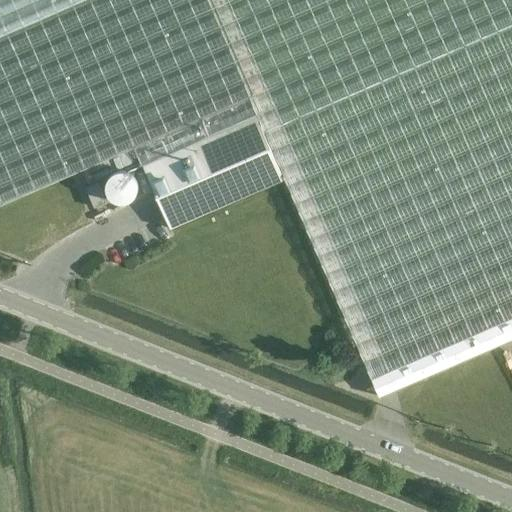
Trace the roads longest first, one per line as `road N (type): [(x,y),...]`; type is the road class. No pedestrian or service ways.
road 1 (tertiary): [(511,501),(0,298)]
road 2 (unknown): [(4,300),(150,219)]
